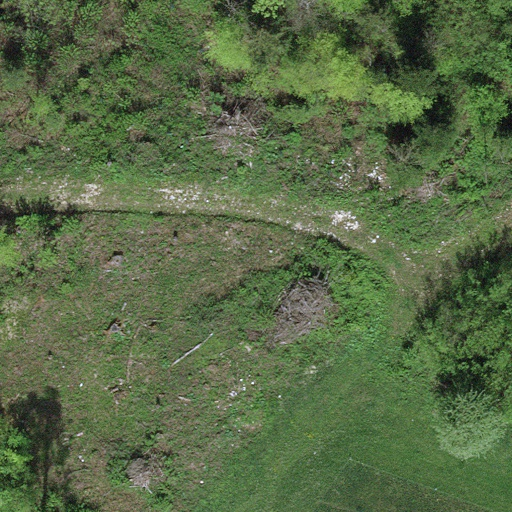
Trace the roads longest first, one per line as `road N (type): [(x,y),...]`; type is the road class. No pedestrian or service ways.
road 1 (track): [(0,197),(164,194),(333,224),(425,289)]
road 2 (track): [(511,222),(425,289),(315,408),(247,511)]
